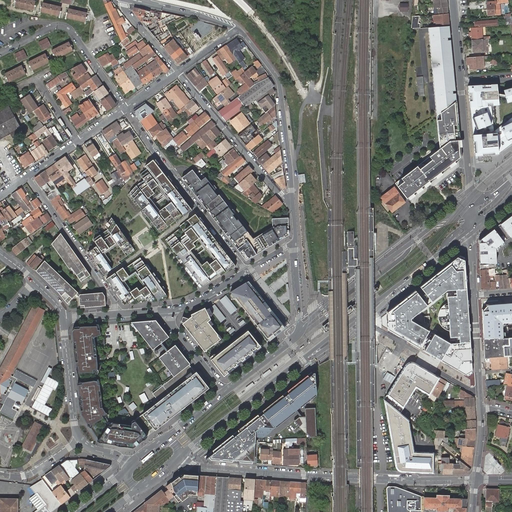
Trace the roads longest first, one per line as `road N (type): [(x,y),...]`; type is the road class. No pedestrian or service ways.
road 1 (primary): [(470,202),(297,331)]
road 2 (residential): [(303,360),(363,320),(479,391)]
road 3 (residential): [(380,479),(207,469),(182,455)]
road 4 (residential): [(244,270),(124,108)]
road 5 (residential): [(236,30),(280,88),(292,200)]
road 6 (residential): [(292,200),(177,71)]
road 7 (residential): [(0,52),(62,25),(124,108)]
road 8 (residential): [(28,176),(116,315)]
road 9 (primary): [(303,360),(433,260)]
road 10 (primary): [(182,455),(303,360)]
road 11 (residential): [(80,440),(63,319)]
road 12 (residential): [(460,81),(470,202)]
